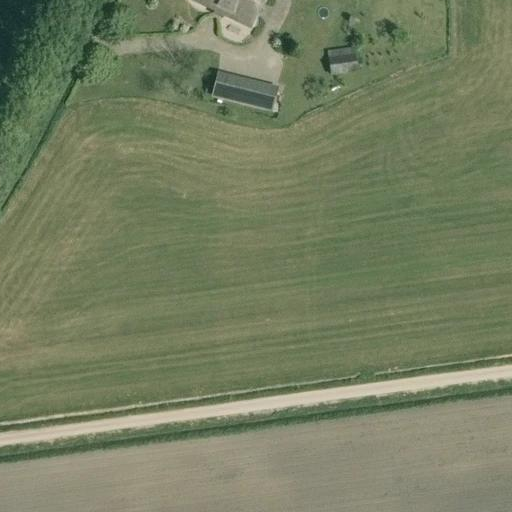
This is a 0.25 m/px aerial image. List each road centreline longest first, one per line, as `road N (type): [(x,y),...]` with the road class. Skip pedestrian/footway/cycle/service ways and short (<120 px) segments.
road 1 (track): [(0,438),(511,373)]
road 2 (unclassified): [(0,168),(88,0)]
